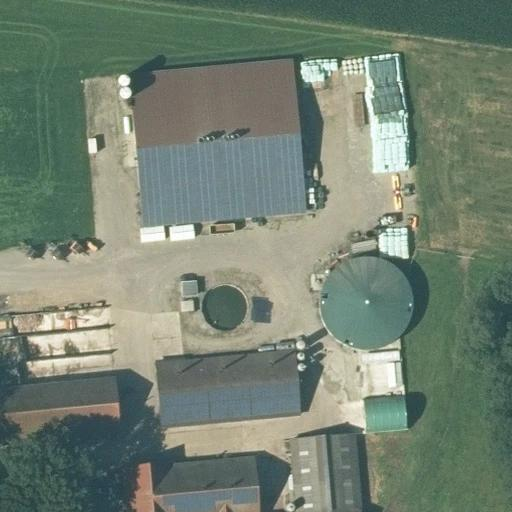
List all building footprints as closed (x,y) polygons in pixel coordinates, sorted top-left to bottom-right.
[(337,76),(336,62),(304,64),(305,78),(337,76)] [(291,63),(128,78),(142,226),(304,212),(291,63)] [(60,236),(90,234),(88,216),(59,218),(60,236)] [(362,258),(339,266),(323,284),(318,308),(325,331),(344,347),(368,352),(391,344),(407,326),(412,302),(404,279),(386,263),(362,258)] [(181,295),(196,294),(194,279),(180,281),(181,295)] [(244,286),(207,285),(207,324),(243,325),(244,286)] [(0,335),(57,331),(56,311),(0,315),(0,335)] [(300,421),(294,351),(152,364),(159,434),(300,421)] [(71,375),(70,358),(11,359),(11,376),(71,375)] [(116,433),(109,378),(0,390),(0,417),(3,446),(116,433)] [(257,511),(253,458),(203,463),(208,511),(359,511),(353,435),(290,441),(295,511),(257,511)] [(208,511),(203,463),(123,471),(126,511),(208,511)]
